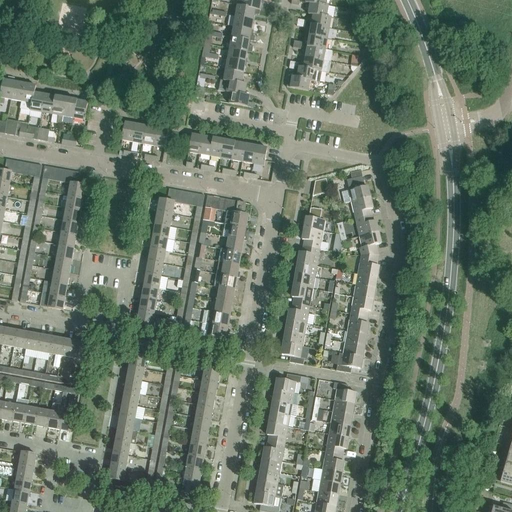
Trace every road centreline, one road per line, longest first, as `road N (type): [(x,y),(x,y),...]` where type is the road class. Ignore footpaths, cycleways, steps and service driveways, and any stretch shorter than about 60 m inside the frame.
road 1 (tertiary): [(401,511),(450,282),(454,197),(446,125)]
road 2 (residential): [(354,511),(401,254),(377,161)]
road 3 (unclassified): [(277,196),(0,144)]
road 4 (residential): [(220,511),(255,325)]
road 5 (unclassified): [(255,325),(277,196)]
road 6 (tertiary): [(446,125),(408,0)]
